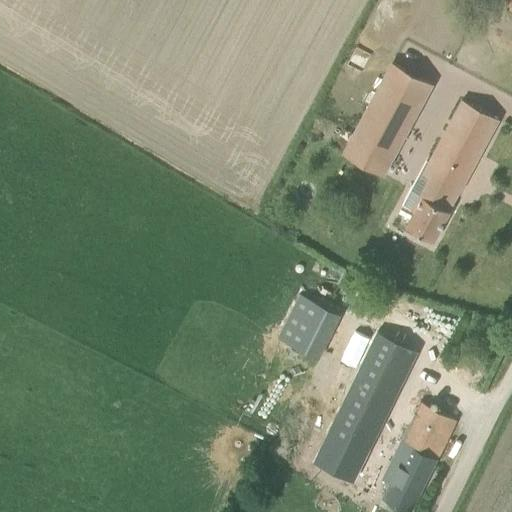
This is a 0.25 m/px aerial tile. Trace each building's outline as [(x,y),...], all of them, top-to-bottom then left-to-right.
[(344,154),(382,174),(431,83),(394,62),(344,154)] [(418,206),(407,226),(434,240),(499,119),(463,99),(422,172),(434,179),(424,196),(416,191),(411,201),(418,206)] [(324,357),(345,311),(299,291),(279,337),(324,357)] [(415,355),(423,339),(384,319),(310,461),(371,493),(380,476),(359,465),(405,375),(410,378),(420,357),(415,355)] [(421,401),(381,480),(389,483),(381,497),(410,511),(456,419),(421,401)]
